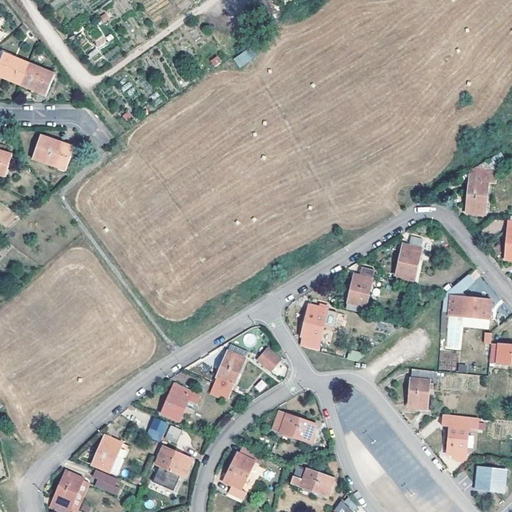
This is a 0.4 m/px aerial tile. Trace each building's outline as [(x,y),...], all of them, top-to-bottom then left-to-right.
[(249,50),(233,57),(238,67),(254,60),(249,50)] [(16,58),(4,53),(2,56),(15,61),(16,58)] [(29,63),(16,58),(15,61),(2,56),(0,61),(0,75),(21,84),(29,63)] [(214,67),(222,62),(218,56),(210,60),(214,67)] [(47,95),(54,77),(43,73),(44,69),(29,63),(21,84),(47,95)] [(67,169),(73,149),(61,145),(62,142),(41,135),(33,158),(67,169)] [(0,155),(11,159),(12,155),(0,150),(0,155)] [(507,164),(500,153),(470,171),(466,213),(485,214),(488,183),(495,184),(496,171),(507,164)] [(0,174),(5,176),(11,159),(0,155),(0,174)] [(397,277),(396,281),(414,285),(424,240),(411,237),(409,245),(403,244),(396,276),(397,277)] [(374,270),(362,267),(360,275),(354,274),(346,308),(364,313),(374,270)] [(442,304),(441,314),(490,319),(492,304),(486,303),(486,299),(451,296),(451,305),(442,304)] [(316,341),(320,342),(327,309),(313,306),(312,312),(307,311),(301,337),(302,337),(300,345),(314,348),(316,341)] [(334,326),(336,312),(328,311),(326,325),(334,326)] [(511,345),(492,344),(491,362),(511,363),(511,345)] [(228,351),(245,358),(248,352),(230,345),(228,351)] [(280,359),(267,349),(258,359),(270,370),(280,359)] [(215,383),(231,390),(245,358),(228,351),(215,383)] [(346,351),(344,359),(357,362),(365,356),(346,351)] [(421,405),(427,406),(430,381),(435,381),(436,373),(412,370),(408,407),(420,408),(421,405)] [(259,392),(267,386),(263,380),(255,385),(259,392)] [(231,390),(215,383),(211,394),(222,398),(223,397),(228,399),(231,390)] [(202,397),(175,385),(162,413),(179,421),(186,404),(198,408),(202,397)] [(317,425),(278,412),(272,429),(312,443),(315,437),(313,436),(317,425)] [(468,418),(451,417),(450,425),(448,450),(452,451),(452,456),(459,456),(460,452),(466,452),(469,427),(467,426),(468,418)] [(167,424),(155,419),(151,427),(164,432),(167,424)] [(182,430),(171,426),(166,438),(177,443),(182,430)] [(160,441),(164,432),(151,427),(147,435),(160,441)] [(122,443),(105,436),(93,464),(110,472),(122,443)] [(192,460),(163,447),(156,463),(161,465),(181,474),(185,476),(192,460)] [(264,457),(242,447),(240,453),(238,452),(224,482),(231,485),(228,491),(243,498),(246,492),(242,490),(255,461),(261,463),(264,457)] [(181,474),(161,465),(154,481),(174,490),(181,474)] [(334,479),(298,466),(291,484),(328,496),(334,479)] [(480,468),(479,484),(506,487),(508,471),(480,468)] [(98,470),(92,485),(117,496),(123,481),(98,470)] [(51,506),(64,511),(69,511),(83,478),(66,471),(51,506)] [(335,510),(340,511),(354,511),(357,503),(339,498),(335,510)]
